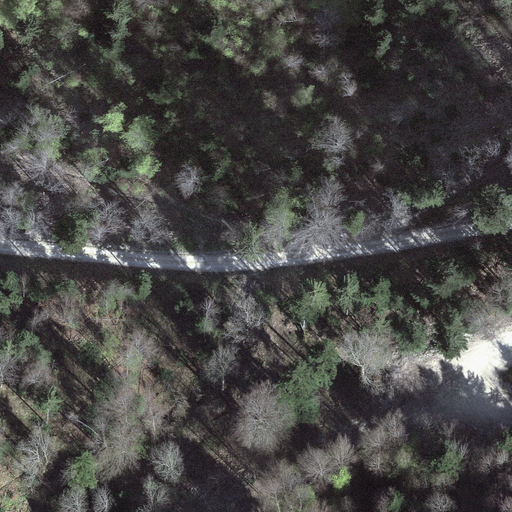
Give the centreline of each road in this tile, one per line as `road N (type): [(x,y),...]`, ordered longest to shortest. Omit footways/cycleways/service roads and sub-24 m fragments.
road 1 (track): [(511,222),(253,256),(0,245)]
road 2 (track): [(237,511),(460,384)]
road 3 (track): [(511,151),(348,247)]
